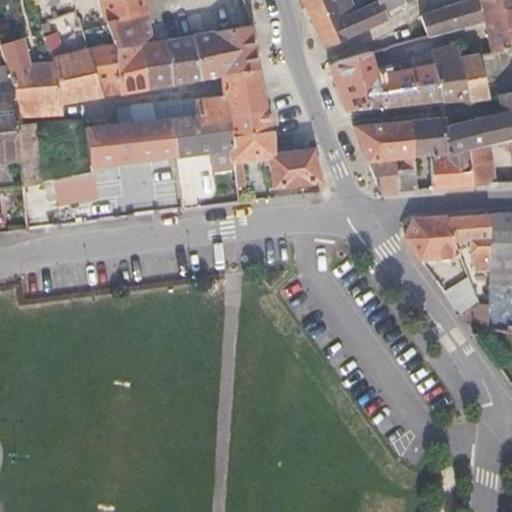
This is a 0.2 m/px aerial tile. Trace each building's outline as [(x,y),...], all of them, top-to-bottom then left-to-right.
[(98,0),(116,43),(120,93),(148,88),(142,43),(153,42),(148,7),(145,0),(98,0)] [(386,18),(376,0),(375,0),(353,10),(342,15),(334,0),(304,0),(325,47),(386,18)] [(353,10),(348,0),(334,0),(342,15),(353,10)] [(404,0),(376,0),(386,18),(409,8),(404,0)] [(479,0),(470,0),(422,17),(428,36),(484,21),(479,0)] [(511,0),(479,0),(484,21),(491,52),(511,49),(511,0)] [(258,69),(251,25),(195,34),(201,79),(221,75),(258,69)] [(66,52),(58,31),(44,36),(53,61),(61,85),(13,86),(13,87),(16,116),(63,115),(61,103),(103,96),(88,47),(66,52)] [(201,79),(195,34),(153,42),(142,43),(148,88),(153,88),(201,79)] [(26,63),(21,38),(0,45),(0,47),(6,66),(5,67),(10,80),(13,86),(61,85),(53,61),(26,63)] [(120,93),(116,43),(88,47),(103,96),(120,93)] [(444,100),(470,98),(460,56),(458,47),(449,45),(431,52),(433,63),(441,99),(441,100),(444,100)] [(329,65),(329,66),(332,73),(335,82),(376,74),(373,63),(370,52),(329,65)] [(470,98),(486,98),(476,54),(460,56),(470,98)] [(376,74),(335,82),(346,110),(441,100),(441,99),(433,63),(376,74)] [(258,69),(221,75),(222,85),(223,94),(261,88),(260,78),(258,69)] [(13,86),(10,80),(0,81),(0,189),(23,187),(22,185),(20,159),(17,123),(16,116),(13,87),(13,86)] [(264,109),(262,95),(261,88),(223,94),(194,99),(193,99),(196,115),(227,114),(264,109)] [(450,125),(449,116),(443,116),(443,117),(445,154),(467,149),(488,144),(509,138),(511,137),(511,91),(500,94),(504,121),(450,125)] [(193,99),(152,103),(154,120),(173,118),(177,154),(210,150),(231,148),(230,136),(227,114),(196,115),(193,99)] [(152,103),(133,105),(135,122),(154,120),(152,103)] [(133,105),(117,107),(117,110),(118,123),(133,122),(135,122),(133,105)] [(268,132),(264,109),(227,114),(230,136),(268,132)] [(413,156),(429,155),(431,189),(473,186),(467,149),(445,154),(443,117),(443,116),(398,121),(400,144),(412,143),(413,156)] [(154,157),(158,188),(182,186),(177,154),(173,118),(154,120),(135,122),(133,122),(118,123),(109,124),(85,126),(84,120),(80,121),(84,165),(85,173),(64,177),(53,179),(57,202),(117,190),(113,162),(154,157)] [(59,121),(38,122),(17,123),(20,159),(22,185),(43,181),(53,179),(64,177),(64,169),(59,121)] [(80,121),(59,121),(64,169),(64,177),(85,173),(84,165),(80,121)] [(353,126),(379,192),(396,191),(394,171),(408,170),(407,163),(414,162),(413,156),(412,143),(400,144),(398,121),(353,126)] [(269,156),(273,186),(319,181),(312,150),(274,154),(271,131),(268,132),(230,136),(231,148),(234,167),(236,187),(245,185),(242,159),(269,156)] [(484,185),(494,184),(488,144),(467,149),(473,186),(484,185)] [(210,150),(214,170),(234,167),(231,148),(210,150)] [(396,191),(416,190),(414,162),(407,163),(408,170),(394,171),(396,191)] [(23,187),(25,208),(57,202),(53,179),(43,181),(22,185),(23,187)] [(488,285),(509,285),(507,332),(511,332),(511,211),(495,213),(490,213),(489,268),(488,285)] [(469,254),(473,268),(489,268),(490,213),(459,216),(448,216),(452,241),(469,238),(469,254)] [(405,239),(419,259),(460,257),(452,241),(448,216),(413,219),(405,239)] [(479,304),(468,276),(444,291),(449,298),(462,316),(479,304)]
